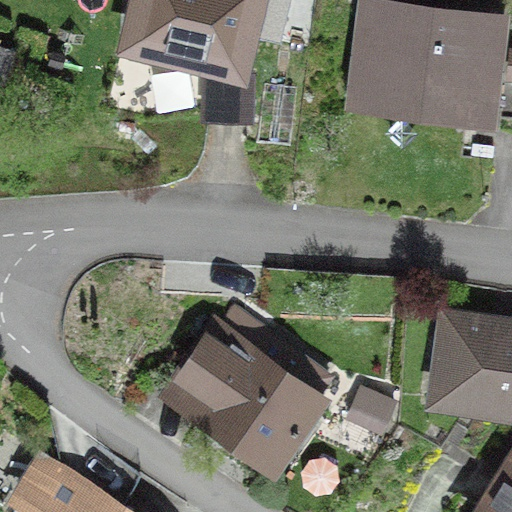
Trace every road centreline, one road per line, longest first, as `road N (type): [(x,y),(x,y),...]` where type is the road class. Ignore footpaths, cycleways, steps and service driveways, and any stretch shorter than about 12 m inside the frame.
road 1 (residential): [(511,269),(264,234),(97,240),(0,265)]
road 2 (residential): [(0,317),(21,356),(213,511)]
